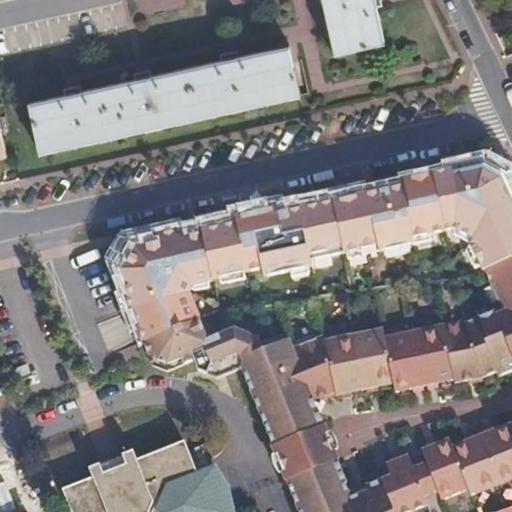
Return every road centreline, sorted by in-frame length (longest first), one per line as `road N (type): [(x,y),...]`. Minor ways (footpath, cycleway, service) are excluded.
road 1 (unclassified): [(0,229),(502,109)]
road 2 (residential): [(511,400),(346,438)]
